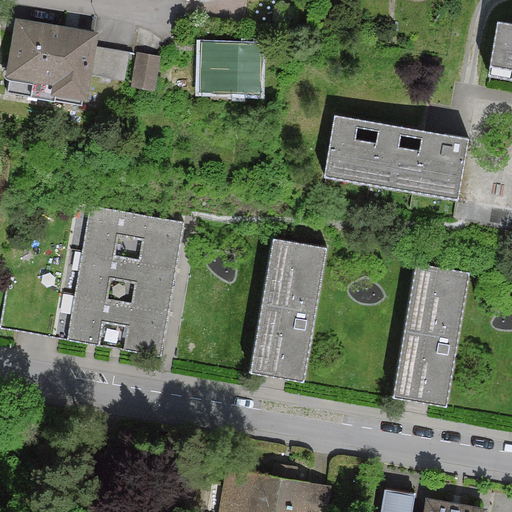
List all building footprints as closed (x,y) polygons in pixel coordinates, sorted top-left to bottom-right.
[(99,35),(19,23),(11,78),(57,85),(56,95),(89,99),(99,35)] [(511,24),(506,24),(497,75),(511,77),(511,24)] [(203,97),(266,94),(264,44),(201,46),(203,97)] [(162,62),(136,57),(130,90),(156,95),(162,62)] [(428,132),(338,116),(327,180),(461,203),(472,139),(428,132)] [(160,355),(183,221),(78,202),(54,332),(25,328),(1,324),(0,327),(0,328),(25,333),(160,355)] [(334,248),(276,239),(254,376),(312,385),(334,248)] [(473,274),(415,264),(393,401),(452,411),(473,274)] [(123,440),(81,434),(76,470),(118,476),(123,440)] [(329,511),(334,488),(227,469),(219,511),(329,511)] [(414,511),(417,496),(385,491),(381,511),(414,511)] [(490,511),(491,507),(429,499),(426,511),(490,511)]
